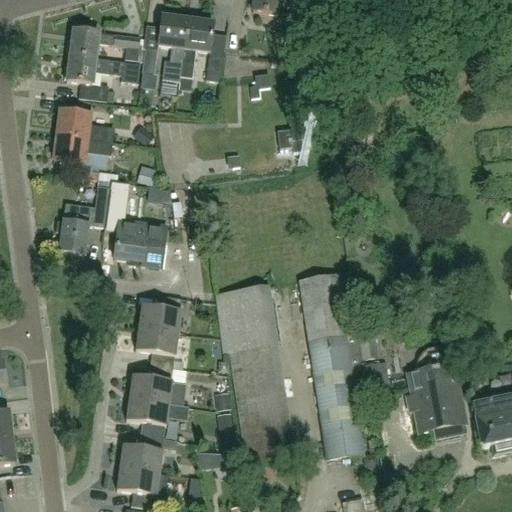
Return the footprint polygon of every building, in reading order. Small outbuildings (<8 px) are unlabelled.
[(277,0),(251,0),(250,16),(274,19),(277,0)] [(162,18),(161,22),(160,22),(157,51),(170,52),(169,66),(164,65),(162,83),(180,85),(180,82),(184,54),(187,25),(175,24),(176,19),(162,18)] [(194,55),(209,57),(212,28),(187,25),(184,54),(180,82),(190,83),(194,55)] [(97,47),(125,50),(138,52),(139,47),(139,46),(139,43),(139,42),(72,34),(71,47),(68,47),(67,57),(69,58),(69,60),(95,63),(97,47)] [(154,79),(156,55),(144,54),(142,78),(154,79)] [(220,84),(223,59),(209,57),(205,85),(219,87),(220,84)] [(95,63),(69,60),(68,72),(65,72),(64,83),(66,83),(66,86),(80,88),(78,102),(106,105),(108,91),(92,89),(93,77),(110,78),(110,76),(121,77),(122,78),(124,68),(124,66),(95,63)] [(122,78),(121,77),(120,87),(138,89),(140,70),(124,68),(122,78)] [(300,79),(221,89),(232,175),(311,164),(301,91),(301,86),(300,79)] [(56,139),(112,147),(114,134),(88,131),(90,118),(60,114),(56,139)] [(152,140),(139,131),(132,141),(145,150),(152,140)] [(110,160),(112,147),(56,139),(53,165),(78,169),(76,181),(88,183),(90,170),(83,169),(84,157),(110,160)] [(155,176),(141,172),(136,187),(150,191),(155,176)] [(110,192),(109,192),(97,190),(93,211),(65,207),(62,226),(56,225),(54,236),(60,237),(58,255),(82,259),(87,229),(104,232),(110,192)] [(118,239),(117,239),(113,264),(127,266),(127,270),(160,275),(163,253),(162,253),(165,233),(120,225),(118,239)] [(358,373),(350,311),(345,277),(299,284),(323,464),(361,457),(348,375),(358,373)] [(213,298),(223,358),(229,357),(247,475),(295,467),(268,290),(213,298)] [(140,312),(137,333),(177,338),(179,318),(178,318),(180,304),(157,301),(156,314),(140,312)] [(150,357),(148,371),(170,374),(172,360),(174,360),(177,338),(137,333),(134,355),(150,357)] [(378,363),(374,335),(357,338),(361,365),(378,363)] [(413,401),(408,402),(410,416),(416,415),(420,436),(466,427),(451,353),(436,356),(435,351),(428,353),(422,358),(418,367),(420,378),(409,380),(413,401)] [(362,390),(387,386),(388,386),(385,365),(360,369),(362,390)] [(131,382),(127,404),(167,409),(170,386),(168,386),(170,374),(148,371),(146,383),(131,382)] [(511,394),(472,403),(476,422),(482,452),(511,445),(511,394)] [(230,415),(228,398),(214,400),(216,417),(230,415)] [(141,427),(139,440),(162,443),(163,430),(164,430),(166,419),(176,420),(177,410),(167,409),(127,404),(124,424),(141,427)] [(8,415),(0,415),(0,442),(11,441),(8,415)] [(118,473),(158,478),(161,456),(160,455),(160,453),(174,455),(175,445),(162,443),(139,440),(137,453),(121,451),(118,473)] [(11,441),(0,442),(0,469),(15,467),(11,441)] [(166,479),(158,478),(118,473),(115,494),(131,496),(129,508),(151,511),(154,499),(156,499),(157,488),(164,489),(166,479)]
